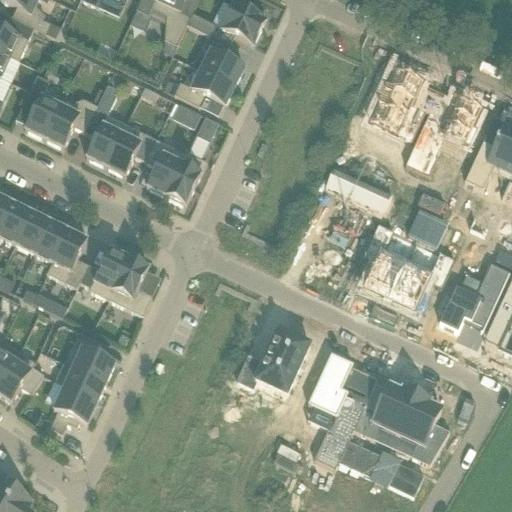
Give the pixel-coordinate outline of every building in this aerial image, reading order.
[(1,0),(0,4),(16,13),(11,24),(33,34),(33,35),(55,45),(60,35),(42,26),(44,21),(34,11),(39,0),(1,0)] [(82,0),(80,5),(98,14),(103,0),(121,0),(128,3),(129,0),(82,0)] [(142,0),(141,3),(152,8),(150,14),(166,22),(165,32),(164,46),(177,52),(186,31),(190,23),(179,18),(187,0),(142,0)] [(218,36),(252,52),(264,27),(243,16),(245,12),(235,7),(233,11),(231,10),(218,36)] [(190,23),(186,31),(207,41),(210,43),(215,32),(216,31),(191,19),(190,23)] [(0,32),(0,58),(18,67),(28,46),(0,32)] [(210,58),(201,76),(208,80),(234,92),(243,73),(224,63),(229,52),(207,41),(201,54),(210,58)] [(0,58),(0,82),(9,63),(18,67),(0,58)] [(383,96),(368,128),(412,148),(425,119),(411,113),(423,87),(394,75),(384,97),(383,96)] [(180,89),(174,101),(199,113),(204,102),(224,112),(234,92),(208,80),(201,76),(192,94),(180,89)] [(29,97),(24,109),(34,114),(24,135),(44,144),(60,112),(41,103),(48,87),(37,81),(34,88),(29,97)] [(29,97),(34,88),(25,84),(21,93),(29,97)] [(97,112),(84,138),(95,143),(85,163),(105,173),(126,131),(107,122),(116,102),(112,100),(115,94),(107,91),(104,97),(97,112)] [(157,99),(145,93),(141,101),(153,108),(157,99)] [(60,112),(44,144),(63,154),(74,133),(84,138),(97,112),(92,110),(83,105),(75,108),(64,103),(60,112)] [(428,121),(405,173),(428,183),(437,164),(436,163),(445,142),(469,153),(476,137),(472,135),(480,116),(461,107),(450,131),(428,121)] [(179,110),(173,123),(194,133),(200,121),(179,110)] [(216,128),(205,123),(196,141),(207,147),(216,128)] [(493,173),(511,183),(511,182),(511,128),(510,128),(506,126),(494,153),(482,148),(474,164),(464,187),(482,195),(493,173)] [(145,168),(156,145),(126,131),(105,173),(124,182),(134,163),(145,168)] [(186,160),(156,145),(145,168),(156,173),(146,193),(165,202),(187,158),(186,160)] [(187,158),(165,202),(185,212),(201,179),(207,168),(187,158)] [(350,181),(342,200),(382,219),(390,200),(350,181)] [(443,209),(421,199),(417,209),(439,219),(443,209)] [(0,233),(12,209),(0,203),(0,233)] [(31,218),(12,209),(0,233),(0,243),(15,251),(31,218)] [(15,251),(33,260),(49,227),(39,222),(31,218),(15,251)] [(429,223),(419,245),(452,259),(462,238),(429,223)] [(473,224),(468,236),(484,243),(490,231),(473,224)] [(46,280),(68,236),(49,227),(33,260),(51,269),(46,280)] [(377,266),(363,297),(388,308),(408,265),(382,254),(390,237),(378,231),(365,260),(377,266)] [(46,280),(76,294),(88,271),(77,266),(87,246),(68,236),(46,280)] [(316,239),(303,267),(340,284),(350,262),(360,266),(366,253),(343,243),(339,250),(316,239)] [(88,271),(76,294),(76,295),(79,289),(90,294),(89,296),(108,306),(129,264),(109,255),(98,276),(88,271)] [(408,265),(388,308),(413,320),(428,289),(440,295),(454,266),(441,260),(433,277),(408,265)] [(148,274),(129,264),(108,306),(142,323),(152,302),(138,295),(146,277),(148,274)] [(447,317),(441,331),(460,340),(461,340),(467,326),(488,336),(489,333),(511,281),(493,272),(478,304),(458,295),(453,305),(449,304),(444,316),(447,317)] [(0,281),(0,293),(9,298),(14,287),(1,280),(0,281)] [(511,281),(489,333),(510,344),(503,360),(511,363),(511,281)] [(27,296),(23,304),(32,309),(37,301),(27,296)] [(52,306),(47,316),(62,324),(67,313),(52,306)] [(249,357),(236,384),(254,392),(258,384),(287,398),(310,347),(281,333),(266,365),(249,357)] [(73,373),(106,388),(115,369),(96,361),(101,349),(81,339),(75,354),(81,356),(73,372),(73,373)] [(122,339),(117,349),(127,353),(132,343),(122,339)] [(0,350),(0,387),(14,367),(19,358),(2,347),(0,350)] [(14,367),(0,387),(0,401),(11,409),(21,393),(31,400),(43,381),(33,374),(36,369),(19,358),(14,367)] [(331,361),(308,410),(334,422),(314,465),(335,475),(340,466),(350,445),(366,408),(340,396),(352,371),(331,361)] [(55,388),(64,392),(64,391),(98,407),(106,388),(73,373),(73,372),(64,368),(55,388)] [(64,391),(64,392),(53,416),(57,418),(50,433),(62,441),(67,430),(76,434),(79,428),(86,431),(98,407),(64,391)] [(365,412),(353,437),(373,446),(379,433),(398,441),(416,402),(402,396),(401,398),(389,392),(377,418),(365,412)] [(416,402),(398,441),(416,450),(410,463),(428,472),(449,437),(434,431),(441,416),(429,410),(430,408),(416,402)] [(350,445),(340,466),(372,481),(382,459),(350,445)] [(264,452),(259,462),(269,467),(274,456),(264,452)] [(230,458),(220,453),(215,464),(225,469),(230,458)] [(240,462),(230,458),(225,469),(235,473),(240,462)] [(400,467),(390,489),(415,500),(425,479),(400,467)] [(260,485),(270,489),(275,478),(265,474),(260,485)] [(194,477),(178,511),(204,511),(216,487),(194,477)] [(275,478),(270,489),(280,494),(285,483),(275,478)] [(347,491),(336,485),(331,495),(342,501),(347,491)] [(216,487),(204,511),(231,511),(238,498),(216,487)] [(0,511),(27,511),(31,506),(17,496),(19,494),(8,488),(1,499),(0,497),(0,511)] [(368,492),(357,510),(360,511),(396,511),(398,510),(368,492)] [(315,510),(320,499),(310,494),(305,505),(315,510)] [(327,506),(338,511),(342,501),(331,495),(327,506)] [(238,498),(231,511),(258,511),(261,508),(238,498)]
